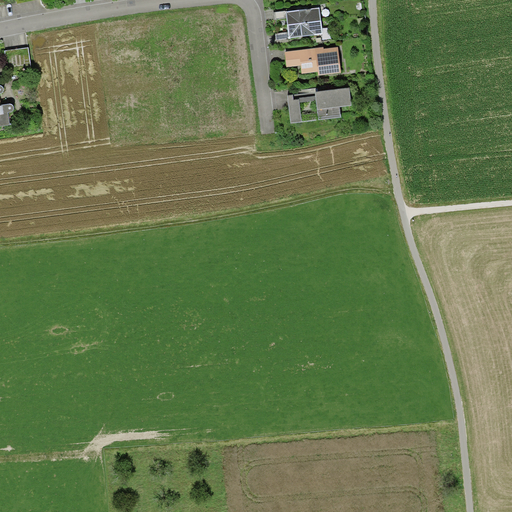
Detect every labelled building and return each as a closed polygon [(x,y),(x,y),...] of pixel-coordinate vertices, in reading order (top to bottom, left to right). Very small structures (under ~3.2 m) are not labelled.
[(319,8),(286,12),(289,38),(323,34),(319,8)] [(337,45),(285,52),(287,66),(301,65),(302,73),(318,71),(319,75),(341,72),(337,45)] [(28,49),(5,52),(7,75),(31,72),(28,49)] [(0,126),(14,125),(10,104),(4,105),(1,88),(0,87),(0,126)] [(349,88),(315,92),(318,109),(339,106),(352,105),(349,88)] [(292,95),(288,96),(291,123),(301,121),(299,99),(293,100),(292,95)] [(339,106),(318,109),(319,119),(340,117),(339,106)]
